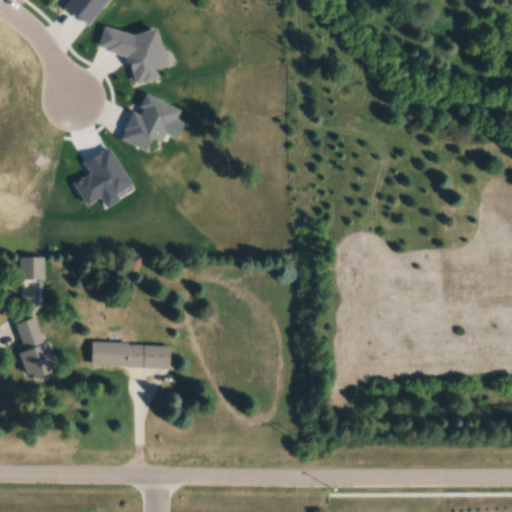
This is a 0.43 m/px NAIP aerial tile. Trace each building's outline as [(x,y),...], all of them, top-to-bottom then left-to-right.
[(106,0),(85,27),(61,8),(67,0),(106,0)] [(94,48),(101,25),(132,35),(154,27),(155,29),(158,29),(169,61),(165,62),(166,64),(157,67),(159,74),(130,84),(122,58),(94,48)] [(129,111),(137,115),(140,108),(136,106),(142,93),(181,111),(176,120),(183,124),(178,134),(174,132),(172,136),(163,132),(159,141),(152,137),(146,149),(144,148),(143,151),(116,138),(129,111)] [(82,160),(107,144),(130,181),(114,191),(118,197),(105,205),(99,195),(85,203),(71,181),(88,171),(88,172),(89,171),(82,160)] [(42,257),(18,257),(17,279),(42,280),(42,257)] [(9,330),(15,352),(10,355),(23,381),(55,369),(44,344),(38,346),(28,322),(9,330)] [(85,337),(83,372),(162,376),(161,341),(85,337)]
